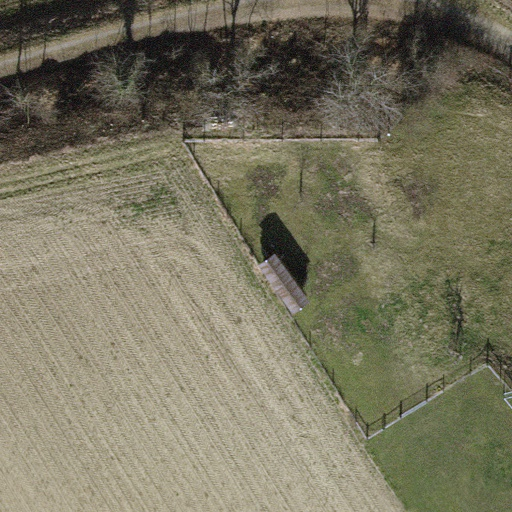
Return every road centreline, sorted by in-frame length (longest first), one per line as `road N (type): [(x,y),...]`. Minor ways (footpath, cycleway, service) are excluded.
road 1 (track): [(0,68),(182,10),(363,0)]
road 2 (track): [(373,0),(511,39)]
